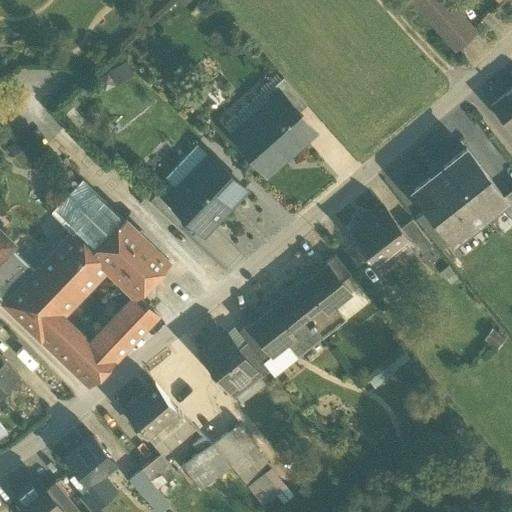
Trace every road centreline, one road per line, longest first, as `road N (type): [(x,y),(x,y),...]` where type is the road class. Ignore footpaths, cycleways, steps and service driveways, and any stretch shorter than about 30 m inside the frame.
road 1 (residential): [(511,44),(104,394),(0,464)]
road 2 (track): [(462,92),(383,0)]
